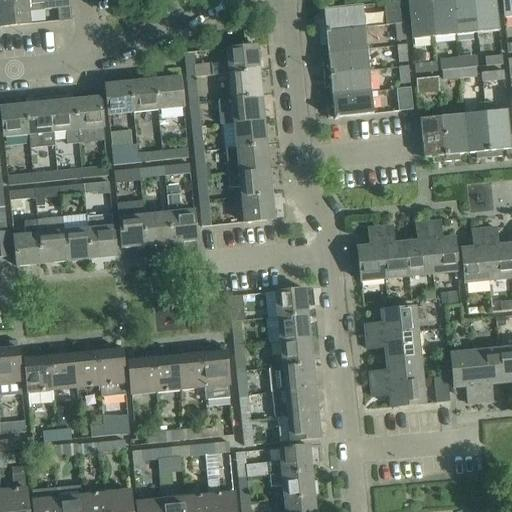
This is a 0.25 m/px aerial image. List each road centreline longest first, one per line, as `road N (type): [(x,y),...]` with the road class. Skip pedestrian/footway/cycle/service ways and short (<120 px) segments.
road 1 (residential): [(356,511),(330,250)]
road 2 (residential): [(300,159),(283,0)]
road 3 (residential): [(91,57),(137,43),(217,0)]
road 4 (residential): [(210,262),(330,250)]
